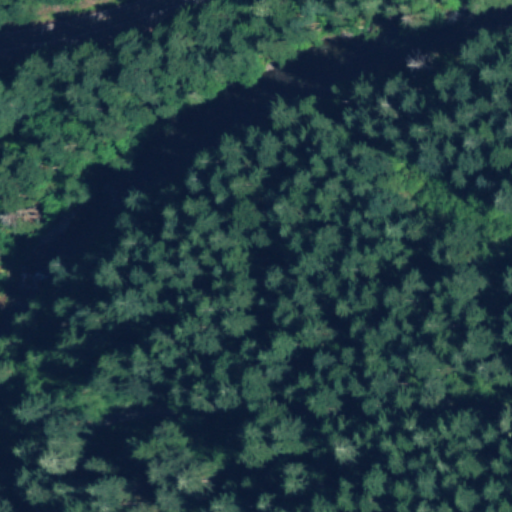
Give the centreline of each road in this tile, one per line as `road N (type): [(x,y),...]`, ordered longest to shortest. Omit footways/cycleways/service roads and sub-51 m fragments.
road 1 (track): [(140,511),(302,433),(511,439)]
road 2 (primary): [(152,0),(0,37)]
